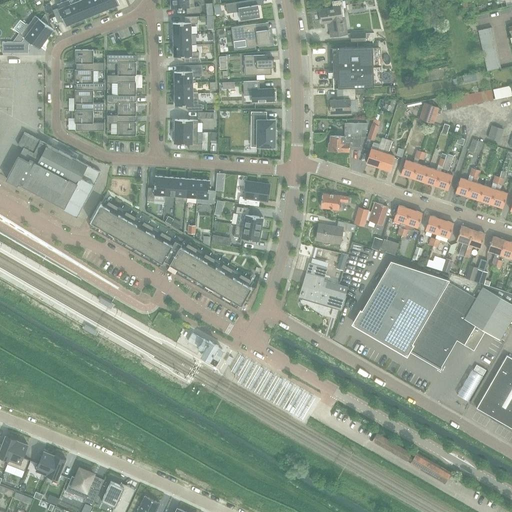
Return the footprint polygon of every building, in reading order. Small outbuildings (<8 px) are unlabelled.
[(67,0),(57,4),(58,7),(63,20),(65,26),(76,21),(69,4),(67,0)] [(70,4),(69,4),(76,21),(87,17),(80,0),(70,4)] [(92,0),(80,0),(87,17),(97,13),(92,0)] [(104,0),(92,0),(97,13),(108,8),(104,0)] [(117,0),(104,0),(108,8),(119,4),(117,0)] [(199,12),(199,6),(194,6),(193,0),(170,0),(171,8),(186,7),(186,13),(199,12)] [(250,0),(244,0),(226,3),(228,13),(240,11),(241,21),(260,18),(258,6),(252,7),(251,1),(250,0)] [(333,8),(320,9),(322,23),(329,22),(331,36),(334,35),(347,34),(345,18),(342,18),(340,10),(343,9),(342,0),(332,2),(333,8)] [(58,7),(52,10),(57,23),(63,20),(58,7)] [(35,16),(28,25),(46,38),(53,29),(35,16)] [(191,23),(198,22),(197,16),(184,16),(184,22),(172,23),(173,34),(191,33),(191,23)] [(12,41),(2,41),(2,53),(28,53),(28,44),(30,42),(39,48),(46,39),(27,25),(28,25),(26,23),(19,33),(24,37),(21,41),(12,41)] [(119,28),(122,36),(133,32),(129,24),(119,28)] [(256,24),(232,28),(234,41),(246,39),(247,48),(271,44),(270,35),(270,34),(269,30),(257,32),(256,24)] [(351,41),(365,40),(365,32),(351,33),(351,41)] [(191,45),(191,33),(173,34),(173,46),(191,45)] [(484,36),(479,37),(481,42),(494,39),(493,34),(489,35),(484,36)] [(494,39),(481,42),(482,48),(495,45),(494,39)] [(184,62),(199,61),(198,51),(192,52),(191,45),(173,46),(174,56),(184,56),(184,62)] [(495,45),(482,48),(483,53),(497,50),(495,45)] [(333,72),(328,72),(328,77),(333,77),(333,88),(342,88),(355,87),(374,86),(373,72),(372,46),(332,48),(333,72)] [(93,49),(74,49),(74,63),(75,63),(75,69),(92,69),(92,70),(103,70),(103,62),(92,62),(93,49)] [(497,50),(483,53),(484,59),(498,56),(497,50)] [(135,54),(107,54),(107,63),(118,63),(118,74),(118,75),(135,75),(136,75),(136,62),(135,62),(135,54)] [(273,58),(264,58),(264,55),(244,55),(244,75),(271,74),(271,67),(274,67),(273,58)] [(498,56),(484,59),(485,64),(499,61),(498,56)] [(499,61),(485,64),(487,71),(500,68),(499,61)] [(186,65),(186,71),(174,71),(174,83),(193,82),(193,75),(201,75),(201,64),(186,65)] [(92,82),(92,70),(92,69),(75,69),(74,69),(74,83),(75,83),(75,89),(92,89),(92,90),(103,90),(103,82),(92,82)] [(464,82),(477,80),(475,73),(462,76),(464,82)] [(107,83),(118,83),(117,94),(117,95),(135,95),(136,95),(136,82),(135,82),(135,75),(118,75),(118,74),(107,74),(107,83)] [(259,80),(243,81),(244,95),(252,95),(252,102),(274,101),(273,99),(275,99),(275,92),(273,92),(273,88),(259,88),(259,80)] [(175,94),(193,93),(193,82),(174,83),(175,94)] [(342,99),(330,100),(331,113),(339,113),(339,112),(350,111),(354,111),(354,112),(354,111),(358,111),(357,100),(355,100),(355,87),(342,88),(342,99)] [(74,103),(75,103),(75,109),(92,109),(92,110),(103,110),(103,102),(92,102),(92,90),(92,89),(75,89),(74,89),(74,103)] [(175,105),(190,104),(190,111),(203,110),(203,103),(199,104),(198,93),(193,93),(175,94),(175,105)] [(107,94),(107,103),(117,103),(117,114),(117,115),(135,115),(136,115),(136,102),(135,102),(135,95),(117,95),(117,94),(107,94)] [(419,118),(433,123),(438,107),(424,102),(419,118)] [(103,130),(103,122),(92,122),(92,110),(92,109),(75,109),(74,109),(74,123),(75,123),(75,130),(103,130)] [(257,147),(275,148),(277,120),(268,120),(268,113),(253,112),(252,134),(258,134),(257,147)] [(136,122),(135,122),(135,115),(117,115),(117,114),(107,114),(107,123),(117,123),(117,135),(136,135),(136,122)] [(174,125),(174,131),(182,131),(197,132),(198,120),(178,119),(175,119),(174,125)] [(345,152),(345,151),(349,152),(349,145),(351,146),(360,147),(361,137),(366,137),(366,130),(367,123),(345,123),(344,136),(330,135),(330,143),(329,142),(328,151),(345,152)] [(444,123),(441,132),(446,134),(449,125),(444,123)] [(493,139),(497,128),(491,126),(487,137),(493,139)] [(371,127),(367,141),(373,143),(377,129),(371,127)] [(493,139),(499,141),(503,129),(497,128),(493,139)] [(24,131),(23,132),(17,144),(23,147),(19,156),(6,179),(17,184),(18,183),(64,206),(62,208),(77,216),(100,170),(24,131)] [(174,131),(174,143),(189,143),(189,149),(189,150),(201,150),(202,144),(197,144),(197,139),(197,132),(174,131)] [(370,152),(367,162),(378,166),(386,139),(382,138),(378,149),(372,147),(370,152)] [(478,153),(482,142),(472,138),(468,150),(478,153)] [(391,141),(386,139),(378,166),(389,170),(394,155),(388,153),(391,141)] [(399,143),(395,155),(401,157),(405,145),(399,143)] [(417,163),(418,159),(421,151),(416,149),(413,162),(405,159),(400,174),(412,178),(417,163)] [(440,171),(446,154),(441,153),(436,169),(429,167),(424,182),(435,185),(440,171)] [(446,154),(440,171),(441,171),(446,172),(446,170),(447,170),(453,156),(446,153),(446,154)] [(424,182),(429,167),(417,163),(412,178),(424,182)] [(467,196),(476,169),(471,167),(467,180),(460,177),(455,192),(467,196)] [(483,185),(476,183),(478,178),(481,170),(476,169),(467,196),(478,200),(483,185)] [(507,193),(500,190),(501,185),(502,185),(506,172),(501,170),(499,176),(490,203),(502,207),(507,193)] [(447,189),(452,175),(446,172),(441,171),(440,171),(435,185),(447,189)] [(217,172),(216,181),(224,181),(225,174),(225,173),(217,172)] [(490,203),(499,176),(494,175),(492,182),(491,187),(483,185),(478,200),(490,203)] [(148,187),(147,200),(153,201),(164,201),(165,195),(166,177),(155,176),(154,188),(148,187)] [(166,177),(165,195),(175,195),(177,177),(166,177)] [(175,195),(175,200),(186,201),(186,196),(188,178),(177,177),(175,195)] [(188,178),(186,196),(187,196),(197,197),(198,179),(188,178)] [(197,197),(197,202),(208,202),(215,203),(216,192),(209,191),(210,180),(198,179),(197,197)] [(239,196),(239,203),(258,205),(259,199),(267,201),(269,184),(246,181),(243,197),(239,196)] [(347,202),(348,196),(322,194),(321,207),(338,209),(339,201),(347,202)] [(160,266),(175,240),(176,239),(105,199),(102,205),(101,204),(90,221),(92,222),(89,227),(160,267),(160,266)] [(375,227),(380,229),(388,206),(374,202),(371,211),(368,220),(376,223),(375,227)] [(403,229),(410,208),(398,205),(393,219),(400,221),(397,234),(401,235),(403,229)] [(237,206),(235,213),(238,213),(236,224),(261,229),(263,217),(248,215),(249,208),(237,206)] [(358,207),(353,223),(364,226),(366,219),(368,220),(371,211),(358,207)] [(410,208),(405,223),(417,227),(422,212),(410,208)] [(437,233),(441,219),(429,215),(425,229),(437,233)] [(437,247),(441,235),(448,237),(453,223),(441,219),(437,233),(435,238),(433,246),(437,247)] [(340,243),(342,230),(354,232),(355,224),(338,220),(337,227),(318,224),(316,239),(340,243)] [(186,222),(186,231),(194,231),(194,222),(186,222)] [(236,224),(234,236),(259,241),(261,229),(236,224)] [(473,229),(461,225),(456,240),(462,242),(458,254),(464,256),(473,229)] [(485,233),(473,229),(464,256),(469,257),(473,245),(480,248),(485,233)] [(212,233),(211,239),(224,241),(225,234),(212,233)] [(421,242),(423,235),(418,233),(415,240),(421,242)] [(499,254),(504,239),(492,235),(487,250),(495,252),(491,265),(496,266),(498,259),(499,254)] [(371,247),(378,249),(381,240),(375,237),(371,247)] [(386,250),(389,240),(383,238),(380,248),(386,250)] [(511,241),(504,239),(499,254),(511,258),(511,255),(511,241)] [(175,240),(160,266),(167,270),(167,268),(181,243),(175,240)] [(183,240),(181,243),(167,268),(237,308),(240,304),(241,305),(251,287),(250,286),(253,280),(183,240)] [(419,261),(423,248),(416,246),(412,258),(419,261)] [(342,271),(347,255),(341,253),(336,268),(342,271)] [(479,256),(476,265),(485,267),(487,258),(479,256)] [(441,270),(444,260),(434,257),(433,262),(428,260),(426,265),(441,270)] [(449,272),(453,260),(446,258),(442,270),(449,272)] [(391,261),(354,325),(405,354),(409,348),(441,367),(457,340),(474,350),(485,331),(499,339),(511,317),(511,293),(484,284),(476,298),(447,282),(448,280),(391,261)] [(303,286),(300,297),(339,308),(344,292),(324,286),(326,282),(322,280),(325,268),(318,266),(310,264),(307,273),(317,276),(315,282),(317,282),(315,290),(303,286)] [(477,267),(470,265),(465,278),(473,280),(477,267)] [(487,272),(478,269),(474,281),(483,284),(487,272)] [(202,354),(201,353),(201,355),(209,359),(209,361),(215,365),(219,359),(218,358),(222,350),(217,347),(218,346),(209,340),(208,341),(203,339),(192,333),(188,341),(199,347),(198,347),(204,350),(202,354)] [(511,428),(511,357),(507,354),(476,407),(488,414),(487,415),(492,419),(498,422),(504,424),(511,428)] [(477,365),(474,370),(483,375),(486,371),(477,365)] [(451,374),(445,387),(467,398),(474,385),(451,374)] [(406,460),(411,453),(376,432),(372,440),(406,460)] [(6,435),(0,449),(0,458),(7,461),(8,462),(17,439),(6,435)] [(8,462),(7,464),(25,471),(29,459),(23,457),(28,444),(18,440),(17,439),(8,462)] [(44,450),(36,470),(47,474),(55,454),(54,454),(55,454),(44,450)] [(444,483),(450,472),(416,452),(410,462),(444,483)] [(55,454),(47,474),(58,479),(66,459),(55,454)] [(72,476),(65,491),(66,491),(67,490),(85,498),(84,500),(93,504),(99,490),(88,486),(93,475),(94,473),(80,468),(75,477),(72,476)] [(111,481),(102,501),(114,507),(111,511),(124,511),(129,502),(119,497),(124,487),(120,485),(119,485),(111,481)] [(15,491),(13,497),(23,501),(26,495),(15,491)] [(144,495),(136,511),(155,511),(160,503),(144,495)]
